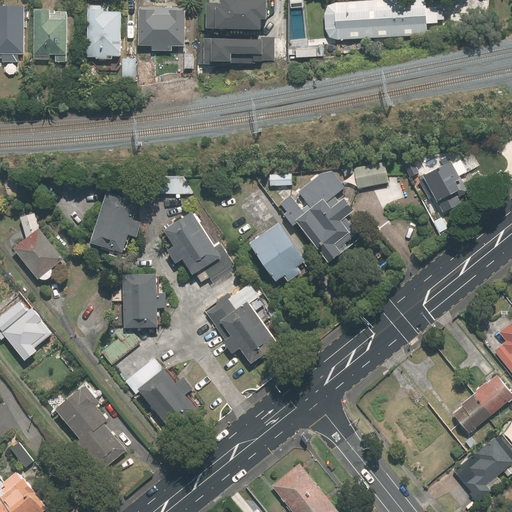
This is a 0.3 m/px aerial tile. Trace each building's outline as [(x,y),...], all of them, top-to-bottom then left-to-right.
[(210,0),(210,24),(269,26),(269,0),(210,0)] [(447,19),(447,9),(439,9),(439,6),(429,7),(428,0),(364,0),(339,2),(330,5),(327,13),(328,29),(332,36),(342,40),(431,34),(430,24),(440,23),(440,19),(447,19)] [(27,53),(28,4),(0,3),(0,57),(5,57),(5,61),(22,61),(22,53),(27,53)] [(94,7),(92,7),(90,56),(99,56),(99,57),(116,58),(116,54),(125,55),(126,10),(110,9),(110,4),(94,3),(94,7)] [(189,6),(143,6),(142,44),(155,44),(155,49),(175,49),(175,44),(188,44),(189,6)] [(54,7),(38,7),(37,58),(52,58),(53,53),(59,53),(58,61),(68,61),(68,53),(71,53),(72,11),(54,11),(54,7)] [(279,32),(210,30),(209,59),(238,60),(238,56),(278,58),(279,32)] [(321,46),(300,47),(301,56),(321,56),(321,46)] [(195,52),(187,52),(187,68),(195,68),(195,52)] [(137,58),(125,58),(125,81),(137,81),(137,58)] [(426,170),(445,212),(466,202),(463,197),(473,192),(464,174),(478,167),(469,148),(406,160),(410,175),(426,170)] [(389,162),(356,167),(359,187),(392,182),(389,162)] [(325,238),(341,255),(352,245),(349,241),(361,230),(348,215),(358,207),(349,197),(343,202),(337,196),(349,186),(331,165),(300,191),(310,202),(304,207),(292,194),(280,204),(298,223),(300,221),(319,243),(325,238)] [(294,172),(271,172),(271,185),(294,185),(294,172)] [(197,194),(186,175),(159,174),(158,193),(197,194)] [(136,223),(143,203),(111,192),(94,239),(126,250),(133,232),(141,235),(144,226),(136,223)] [(196,210),(169,228),(179,243),(170,249),(179,263),(187,257),(198,273),(226,254),(196,210)] [(38,212),(24,216),(29,237),(17,247),(41,278),(44,277),(45,277),(46,278),(47,278),(48,278),(49,278),(50,278),(50,277),(51,277),(52,277),(52,276),(53,276),(54,275),(54,274),(55,274),(55,273),(56,272),(56,271),(56,270),(56,269),(56,268),(55,268),(68,258),(42,226),(38,212)] [(292,280),(305,272),(301,265),(310,259),(283,219),(253,239),(280,279),(288,273),(292,280)] [(0,270),(0,299),(0,300),(16,286),(4,272),(3,274),(0,270)] [(170,307),(170,291),(161,291),(162,274),(128,272),(126,324),(162,325),(162,307),(170,307)] [(267,321),(275,315),(262,297),(264,296),(253,281),(234,295),(230,290),(206,308),(221,328),(228,323),(236,333),(227,340),(236,352),(244,346),(255,361),(282,341),(267,321)] [(0,308),(1,310),(0,310),(0,323),(29,359),(42,348),(40,345),(55,333),(44,318),(46,316),(36,304),(31,308),(20,295),(9,304),(6,299),(0,303),(0,308)] [(511,320),(502,329),(509,338),(505,342),(511,351),(511,320)] [(511,351),(505,342),(497,349),(511,368),(511,351)] [(144,391),(176,430),(203,408),(191,393),(197,388),(188,376),(181,381),(170,367),(166,370),(156,358),(127,381),(138,395),(144,391)] [(511,388),(499,373),(476,391),(494,412),(511,397),(511,388)] [(112,415),(103,404),(107,402),(90,381),(60,407),(109,466),(130,448),(106,419),(112,415)] [(494,412),(476,391),(464,401),(466,403),(456,411),(471,431),(494,412)] [(466,484),(472,491),(511,458),(511,444),(501,431),(476,452),(481,458),(470,467),(477,475),(466,484)] [(341,511),(300,462),(273,485),(294,511),(341,511)] [(5,495),(18,511),(43,511),(52,506),(28,476),(26,477),(20,470),(6,481),(10,485),(6,488),(9,492),(5,495)] [(18,511),(5,495),(0,499),(0,498),(0,511),(18,511)]
